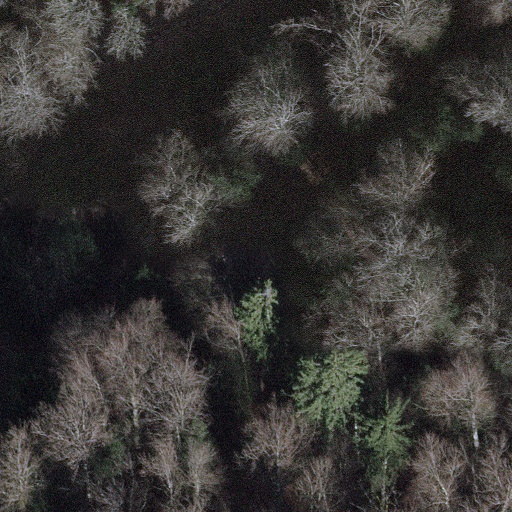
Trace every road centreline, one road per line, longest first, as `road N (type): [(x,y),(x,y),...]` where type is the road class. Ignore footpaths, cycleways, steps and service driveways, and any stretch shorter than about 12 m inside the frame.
road 1 (track): [(0,379),(237,231),(317,164),(475,0)]
road 2 (track): [(0,87),(193,0)]
